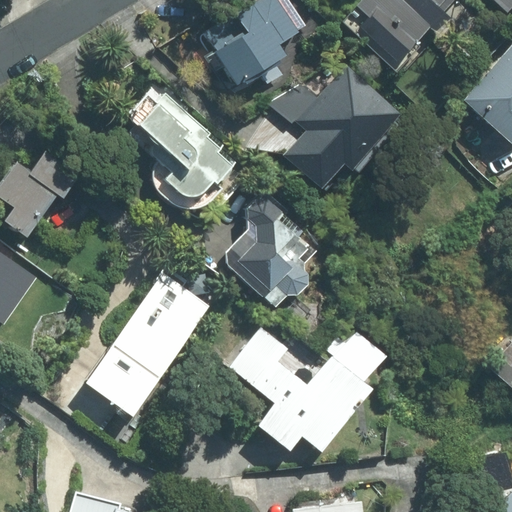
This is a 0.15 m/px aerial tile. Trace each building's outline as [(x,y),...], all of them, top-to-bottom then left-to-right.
[(297,31),(279,0),(254,0),(199,32),(208,48),(202,52),(223,87),(274,57),(269,48),(297,31)] [(350,0),(333,16),(391,78),(446,27),(425,5),(430,0),(350,0)] [(488,0),(498,9),(507,0),(488,0)] [(511,35),(452,102),(505,149),(511,141),(511,35)] [(392,116),(340,63),(260,142),(307,190),(333,164),(338,170),(392,116)] [(233,163),(151,83),(111,123),(150,161),(199,208),(218,188),(213,183),(233,163)] [(0,224),(19,238),(48,196),(53,199),(80,161),(48,138),(24,171),(9,161),(0,173),(0,207),(4,210),(0,215),(0,224)] [(299,288),(300,274),(295,269),(313,251),(256,193),(233,215),(243,225),(212,256),(265,310),(280,294),(286,300),(299,288)] [(167,257),(158,270),(79,381),(120,410),(103,434),(127,450),(141,430),(129,422),(157,382),(152,378),(201,308),(176,290),(189,272),(167,257)] [(0,318),(28,278),(0,258),(0,318)] [(253,327),(221,366),(266,403),(249,424),(281,451),(292,438),(311,454),(364,391),(358,386),(379,361),(344,332),(323,358),(290,331),(277,347),(253,327)] [(511,337),(483,370),(511,395),(511,337)] [(511,511),(511,480),(486,507),(491,511),(511,511)] [(117,502),(70,491),(65,511),(122,511),(116,510),(117,502)] [(356,511),(355,502),(285,510),(285,511),(356,511)]
